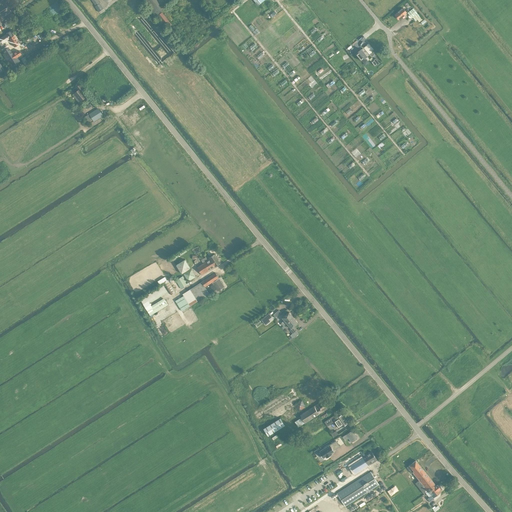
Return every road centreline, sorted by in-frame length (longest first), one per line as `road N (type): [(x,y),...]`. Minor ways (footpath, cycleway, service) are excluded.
road 1 (unclassified): [(420,432),(68,0)]
road 2 (track): [(309,251),(402,362),(430,369),(456,394)]
road 3 (unclassified): [(420,432),(303,510)]
